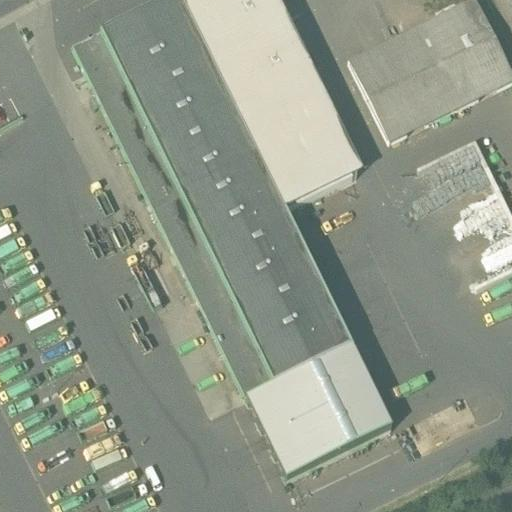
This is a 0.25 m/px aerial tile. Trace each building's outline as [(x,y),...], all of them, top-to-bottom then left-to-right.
[(274,0),(178,0),(175,2),(281,217),(362,177),(274,0)] [(281,217),(175,2),(98,40),(272,391),(349,353),(281,217)] [(511,81),(474,5),(347,68),(388,149),(511,87),(511,81)] [(272,391),(98,40),(70,53),(244,405),(272,391)] [(272,391),(244,405),(283,484),(388,433),(349,353),(272,391)]
